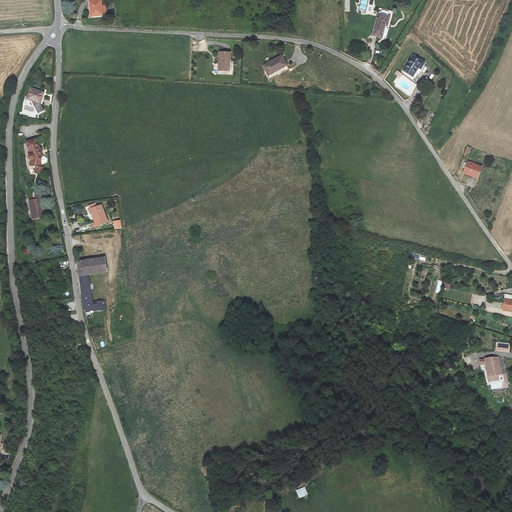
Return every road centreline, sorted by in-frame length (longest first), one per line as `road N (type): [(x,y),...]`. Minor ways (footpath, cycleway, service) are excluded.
road 1 (unclassified): [(511,265),(396,97),(344,57),(292,39),(70,26)]
road 2 (unclassified): [(0,509),(31,405),(12,276),(11,110),(27,68),(53,36)]
road 3 (unclassified): [(53,36),(55,169),(83,322),(144,493)]
